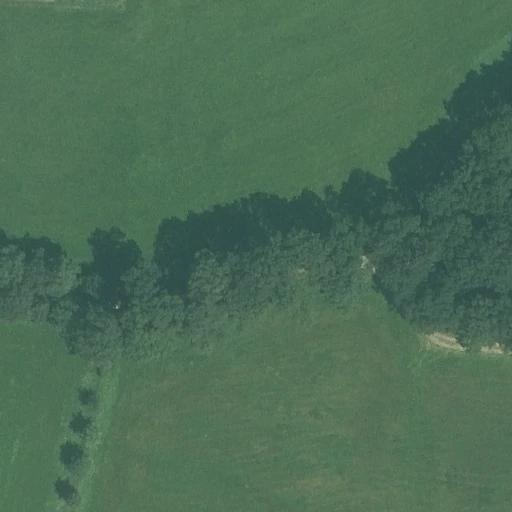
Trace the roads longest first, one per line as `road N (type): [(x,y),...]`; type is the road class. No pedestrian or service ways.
road 1 (track): [(511,81),(423,173),(370,262),(131,312),(93,313),(0,285)]
road 2 (track): [(370,262),(435,335),(511,349)]
